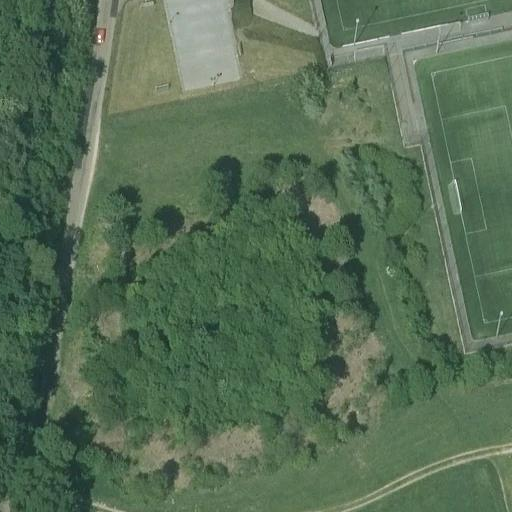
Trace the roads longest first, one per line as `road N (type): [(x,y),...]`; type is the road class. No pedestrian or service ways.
road 1 (unclassified): [(16,511),(107,0)]
road 2 (track): [(333,511),(458,457),(511,448)]
